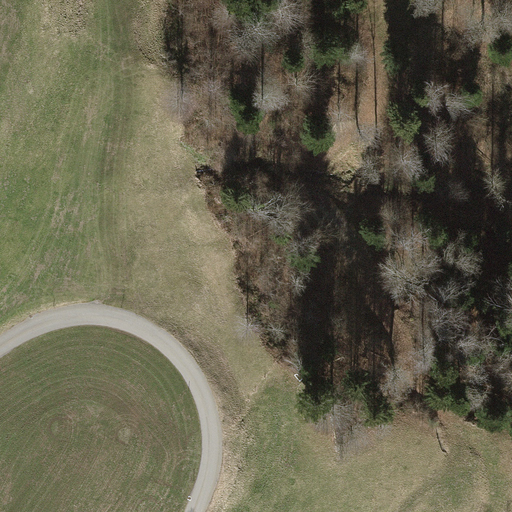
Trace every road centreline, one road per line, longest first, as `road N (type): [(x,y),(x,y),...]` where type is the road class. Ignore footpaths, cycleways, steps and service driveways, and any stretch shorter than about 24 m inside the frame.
road 1 (track): [(486,511),(496,488),(481,436),(452,419),(416,379),(354,241),(323,208),(310,179),(317,157),(368,128),(379,95),(376,0)]
road 2 (unclassified): [(0,353),(46,322),(105,315),(155,328),(192,369),(208,406),(205,487),(193,511)]
